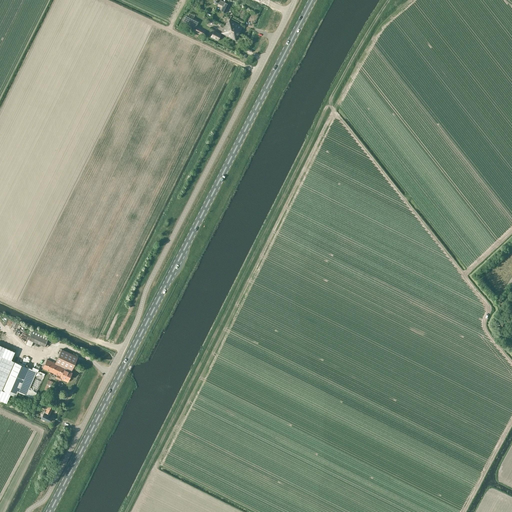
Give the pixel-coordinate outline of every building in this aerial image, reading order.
[(229,5),(224,2),(220,11),(225,13),(229,5)] [(186,15),(182,23),(195,30),(198,22),(186,15)] [(226,23),(224,26),(239,33),(242,26),(229,19),(227,23),(226,23)] [(221,33),(235,40),(239,33),(224,26),(221,33)] [(214,31),(211,37),(218,40),(221,35),(214,31)] [(44,347),(45,345),(49,336),(32,329),(26,344),(31,347),(33,342),(44,347)] [(11,360),(15,351),(0,345),(0,399),(6,403),(10,394),(1,390),(14,361),(11,360)] [(71,372),(71,371),(78,357),(62,349),(55,362),(47,359),(43,368),(57,375),(56,378),(60,380),(61,379),(67,382),(68,380),(69,379),(70,379),(72,375),(72,374),(71,374),(72,373),(71,372)] [(4,386),(2,390),(10,394),(15,396),(17,391),(26,395),(34,399),(44,376),(37,373),(30,389),(29,389),(36,371),(14,362),(4,386)] [(49,380),(44,389),(48,391),(53,382),(49,380)] [(43,413),(41,418),(49,422),(52,417),(49,415),(50,414),(53,407),(48,405),(45,411),(44,411),(43,413)]
